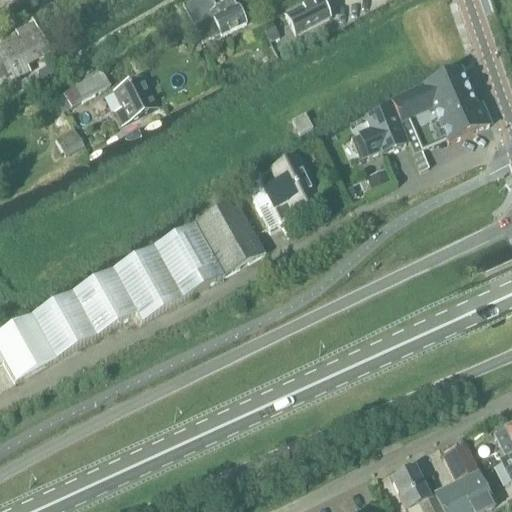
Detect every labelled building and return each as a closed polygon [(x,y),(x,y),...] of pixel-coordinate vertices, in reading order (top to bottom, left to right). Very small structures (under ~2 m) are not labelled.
[(210,0),(195,0),(183,8),(194,27),(202,44),(220,35),(221,38),(246,26),(237,7),(236,7),(233,1),(215,8),(210,0)] [(329,21),(319,2),(285,19),(295,39),(329,21)] [(26,69),(49,57),(33,26),(16,35),(19,40),(0,50),(0,90),(29,75),(26,69)] [(421,92),(390,105),(400,127),(421,175),(429,171),(421,156),(447,145),(448,147),(489,129),(481,109),(475,111),(460,74),(421,91),(421,92)] [(67,114),(74,110),(110,89),(102,75),(59,100),(67,114)] [(121,128),(156,111),(141,82),(115,95),(123,112),(115,115),(121,128)] [(406,147),(391,111),(365,121),(370,132),(359,138),(369,161),(380,156),(380,158),(406,147)] [(288,122),(297,140),(299,139),(315,131),(308,116),(306,113),(288,122)] [(82,149),(72,132),(54,143),(65,160),(82,149)] [(280,227),(281,226),(318,207),(295,163),(272,175),(273,176),(258,184),(280,227)] [(365,180),(370,193),(388,186),(383,173),(365,180)] [(223,281),(264,258),(234,205),(194,228),(223,281)] [(0,369),(2,369),(12,388),(133,320),(138,329),(223,281),(194,228),(0,337),(0,369)] [(511,445),(511,446),(511,430),(506,434),(506,435),(498,438),(503,449),(511,445)] [(452,482),(476,471),(464,448),(441,460),(452,482)] [(511,458),(500,464),(511,488),(511,458)] [(410,511),(419,508),(421,511),(467,511),(455,487),(434,497),(434,498),(429,501),(415,471),(391,483),(404,511),(410,511)] [(489,511),(494,510),(477,476),(455,487),(467,511),(489,511)]
